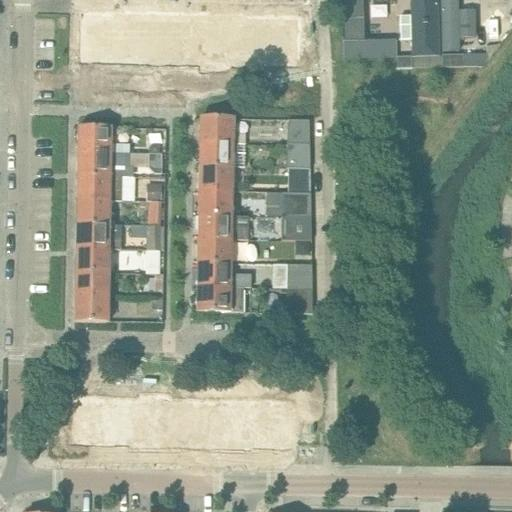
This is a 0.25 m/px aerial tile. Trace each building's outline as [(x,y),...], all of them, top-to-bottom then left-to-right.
[(343,0),(345,41),(365,40),(365,0),(343,0)] [(409,0),(410,17),(399,18),(399,42),(411,42),(411,57),(411,59),(439,59),(437,0),(409,0)] [(439,0),(441,53),(459,53),(459,40),(475,39),(474,15),(474,11),(459,12),(458,0),(439,0)] [(81,20),(80,61),(202,63),(202,68),(226,69),(226,63),(293,64),(294,24),(234,23),(234,17),(201,16),(201,17),(120,15),(119,21),(81,20)] [(396,42),(343,42),(343,44),(343,59),(393,59),(396,59),(396,57),(396,42)] [(463,56),(441,56),(441,59),(441,68),(441,69),(464,69),(464,68),(485,67),(489,63),(488,55),(463,56)] [(411,57),(396,57),(396,59),(396,69),(411,69),(411,59),(411,57)] [(439,59),(411,59),(411,69),(441,68),(441,59),(440,59),(439,59)] [(200,120),(199,144),(236,145),(236,136),(233,136),(233,121),(200,120)] [(309,147),(309,122),(287,121),(287,146),(309,147)] [(78,129),(77,154),(111,155),(111,130),(78,129)] [(159,154),(159,143),(154,143),(148,149),(148,153),(159,154)] [(199,144),(199,168),(233,169),(244,169),(244,145),(236,145),(199,144)] [(286,170),(287,170),(310,171),(309,147),(287,146),(286,170)] [(77,154),(77,178),(121,179),(128,179),(129,155),(111,155),(77,154)] [(160,175),(161,156),(149,155),(148,169),(154,175),(160,175)] [(199,168),(198,192),(232,193),(233,169),(199,168)] [(287,195),(310,195),(310,171),(287,170),(287,195)] [(76,202),(110,203),(120,203),(121,179),(77,178),(76,202)] [(146,203),(161,203),(161,186),(146,185),(146,203)] [(232,193),(198,192),(198,216),(232,217),(232,193)] [(281,194),(281,218),(310,219),(310,195),(287,195),(281,194)] [(76,226),(110,227),(110,203),(76,202),(76,226)] [(149,203),(148,227),(159,228),(160,204),(149,203)] [(198,216),(197,240),(231,241),(248,242),(248,217),(232,217),(198,216)] [(311,243),(310,219),(281,218),(281,242),(311,243)] [(76,226),(75,250),(109,251),(121,251),(121,238),(109,237),(110,227),(76,226)] [(132,227),(131,238),(146,239),(146,251),(159,252),(159,228),(148,227),(132,227)] [(231,241),(197,240),(197,264),(231,265),(231,241)] [(75,274),(109,275),(109,251),(75,250),(75,274)] [(159,276),(159,252),(146,251),(146,275),(154,275),(159,276)] [(197,264),(196,288),(230,289),(244,289),(244,290),(249,290),(249,277),(230,276),(231,265),(197,264)] [(285,290),(312,291),(311,267),(286,266),(285,290)] [(75,274),(74,298),(108,299),(109,275),(75,274)] [(196,313),(243,314),(244,290),(244,289),(230,289),(196,288),(196,313)] [(285,315),(312,315),(312,291),(285,290),(285,315)] [(108,323),(108,299),(74,298),(74,323),(108,323)] [(73,401),(73,442),(132,443),(131,449),(165,449),(246,450),(246,445),(285,446),(286,405),(164,403),(164,397),(141,397),(141,402),(73,401)]
